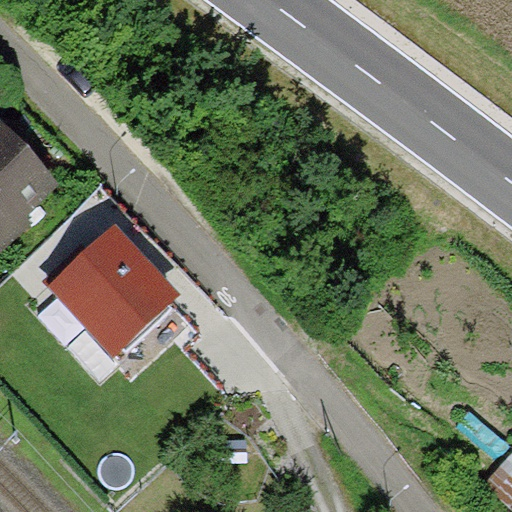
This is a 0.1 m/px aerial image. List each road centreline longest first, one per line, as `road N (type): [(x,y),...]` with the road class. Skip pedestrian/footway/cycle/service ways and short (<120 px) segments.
road 1 (residential): [(0,47),(277,335),(423,511)]
road 2 (primary): [(511,193),(251,0)]
